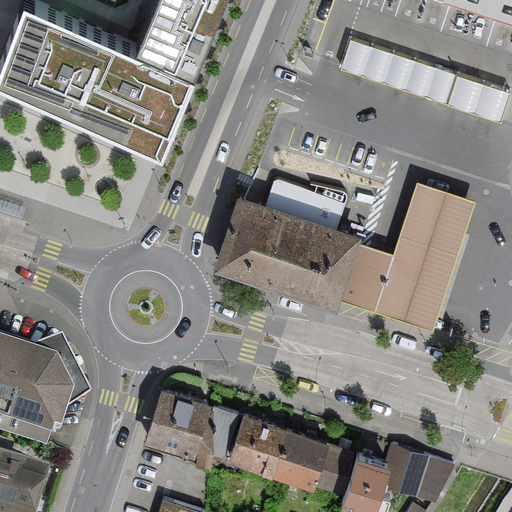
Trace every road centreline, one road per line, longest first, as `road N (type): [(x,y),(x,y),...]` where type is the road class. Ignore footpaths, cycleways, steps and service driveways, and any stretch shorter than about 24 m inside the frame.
road 1 (secondary): [(511,418),(197,320)]
road 2 (residential): [(273,0),(167,259)]
road 3 (primary): [(87,511),(130,358)]
